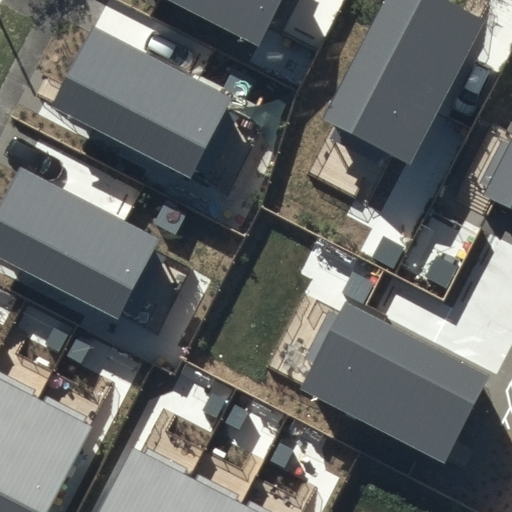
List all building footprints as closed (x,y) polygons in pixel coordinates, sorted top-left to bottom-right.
[(164,0),(257,47),(281,0),(164,0)] [(408,164),(483,20),(444,0),(381,0),(320,119),(408,164)] [(189,177),(231,97),(94,26),(52,106),(189,177)] [(511,211),(511,138),(482,196),(511,211)] [(0,257),(118,320),(161,238),(21,164),(0,203),(0,257)] [(187,215),(167,203),(156,222),(175,234),(187,215)] [(404,249),(384,237),(373,256),(393,268),(404,249)] [(457,268),(437,257),(427,276),(447,287),(457,268)] [(374,283),(355,272),(344,292),(363,303),(374,283)] [(442,463),(488,374),(345,301),(299,390),(442,463)] [(68,335),(55,328),(46,345),(59,352),(68,335)] [(90,347),(77,340),(67,357),(80,364),(90,347)] [(0,511),(47,511),(92,427),(0,379),(0,511)] [(224,399),(211,392),(202,409),(215,416),(224,399)] [(248,412),(235,405),(226,421),(239,429),(248,412)] [(292,451),(279,443),(270,460),(282,467),(292,451)] [(255,511),(130,447),(96,511),(255,511)]
